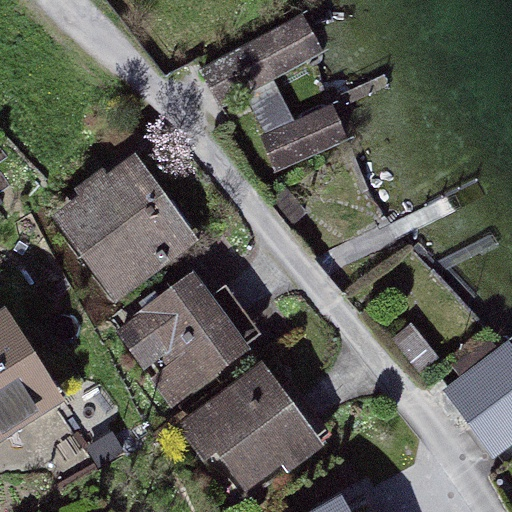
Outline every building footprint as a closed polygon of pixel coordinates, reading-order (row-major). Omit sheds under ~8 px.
[(295,17),(188,67),(208,110),(238,96),(277,179),(342,149),(322,107),(289,122),(269,79),(314,58),(295,17)] [(184,241),(123,165),(102,182),(90,168),(63,190),(70,199),(47,218),(113,299),(184,241)] [(243,358),(185,277),(105,334),(163,415),(243,358)] [(0,469),(86,459),(0,325),(0,469)] [(511,439),(511,370),(491,342),(432,387),(487,459),(511,439)] [(315,448),(253,366),(170,427),(200,467),(211,459),(236,492),(268,468),(275,477),(315,448)]
